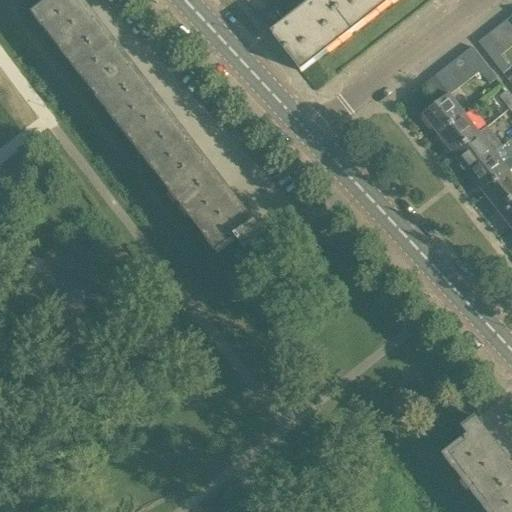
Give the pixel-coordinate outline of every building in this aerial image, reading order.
[(52,0),(33,15),(218,255),(237,240),(247,254),(268,238),(256,224),(251,228),(210,175),(144,89),(75,0),(52,0)] [(245,0),(245,1),(252,10),(265,0),(245,0)] [(265,0),(252,10),(260,20),(280,4),(277,0),(265,0)] [(323,0),(295,23),(274,39),(302,73),(382,11),(395,0),(323,0)] [(260,20),(267,29),(288,13),(280,4),(260,20)] [(267,29),(274,39),(295,23),(288,13),(267,29)] [(511,47),(511,27),(507,21),(497,28),(511,47)] [(497,28),(488,36),(503,55),(511,47),(497,28)] [(493,62),(500,56),(503,55),(488,36),(478,43),(493,62)] [(477,74),(480,72),(487,67),(472,48),(463,55),(477,74)] [(468,82),(477,74),(463,55),(453,63),(468,82)] [(510,69),(500,56),(493,62),(503,75),(510,69)] [(453,63),(443,70),(458,89),(468,82),(453,63)] [(497,79),(487,67),(480,72),(490,85),(497,79)] [(450,95),(458,89),(443,70),(434,78),(448,96),(450,95)] [(439,104),(448,96),(434,78),(424,86),(439,104)] [(511,107),(511,99),(506,92),(500,97),(509,110),(511,107)] [(437,135),(465,114),(450,95),(448,96),(439,104),(422,117),(437,135)] [(480,133),(465,114),(437,135),(452,155),(480,133)] [(466,173),(494,152),(495,153),(502,147),(487,127),(480,133),(452,155),(466,173)] [(482,193),(510,171),(495,153),(494,152),(466,173),(482,193)] [(511,199),(511,174),(510,171),(482,193),(497,211),(511,199)] [(511,230),(511,199),(497,211),(511,230)] [(444,457),(486,511),(511,511),(511,475),(478,432),(484,427),(477,418),(462,430),(468,438),(444,457)]
